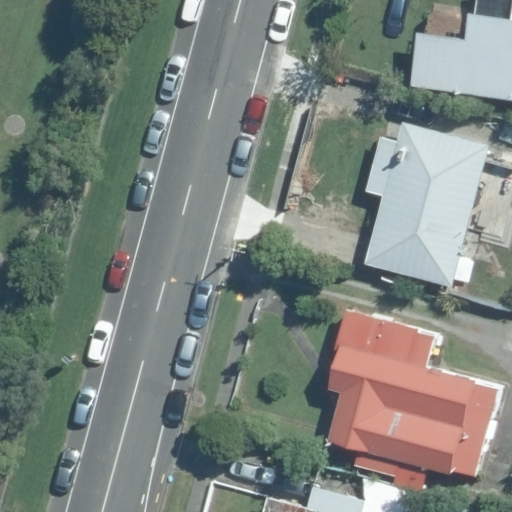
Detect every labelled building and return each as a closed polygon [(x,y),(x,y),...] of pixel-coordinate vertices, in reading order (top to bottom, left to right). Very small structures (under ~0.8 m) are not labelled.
[(416,35),(410,86),(511,98),(511,18),(511,20),(469,15),(466,42),(416,35)] [(404,126),(368,264),(451,285),(486,147),(404,126)] [(328,440),(473,477),(497,386),(427,368),(435,334),(348,312),(329,388),(341,391),(328,440)] [(359,511),(410,511),(424,495),(360,477),(363,501),(359,511)] [(359,511),(363,501),(314,485),(306,509),(318,511),(359,511)] [(318,511),(306,509),(267,497),(262,511),(318,511)] [(471,511),(473,503),(457,499),(454,511),(471,511)]
